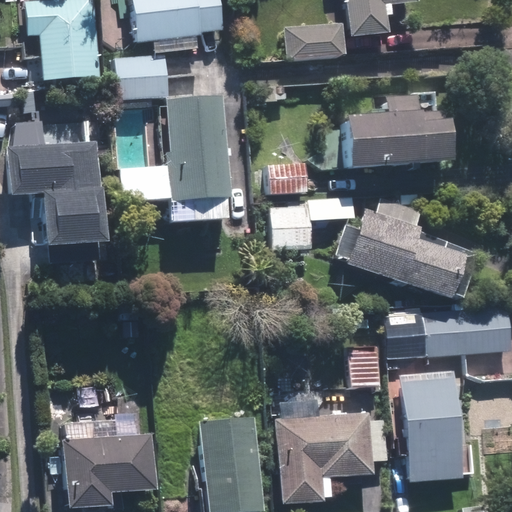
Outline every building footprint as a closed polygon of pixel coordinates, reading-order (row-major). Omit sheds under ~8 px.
[(100,78),(93,0),(49,0),(25,2),(28,37),(40,36),(44,82),(100,78)] [(130,0),(136,45),(200,37),(200,33),(223,30),(219,0),(130,0)] [(416,1),(415,0),(344,0),(349,37),(388,33),(385,4),(416,1)] [(283,28),(285,58),(345,53),(343,23),(283,28)] [(167,97),(164,54),(113,58),(116,101),(167,97)] [(351,168),(454,160),(450,107),(420,110),(418,95),(386,98),(387,112),(347,115),(351,168)] [(230,197),(222,96),(162,100),(167,166),(121,169),(124,203),(170,199),(172,223),(228,219),(226,198),(230,197)] [(99,188),(96,142),(7,148),(10,195),(42,193),(47,263),(100,259),(99,242),(108,241),(104,187),(99,188)] [(308,192),(306,163),(267,166),(269,195),(308,192)] [(268,207),(270,251),(311,249),(310,220),(354,218),(353,198),(306,200),(306,205),(268,207)] [(365,209),(347,264),(450,299),(465,254),(418,238),(422,228),(416,226),(421,212),(380,198),(375,212),(365,209)] [(510,351),(507,307),(423,313),(426,357),(510,351)] [(375,345),(346,349),(350,387),(379,384),(375,345)] [(464,480),(454,378),(401,383),(411,485),(464,480)] [(318,392),(276,393),(277,416),(319,416),(318,392)] [(369,421),(369,413),(276,419),(282,504),(323,501),(321,478),(373,475),(372,461),(385,460),(383,420),(369,421)] [(255,511),(264,511),(254,416),(200,422),(209,511),(255,511)] [(156,488),(152,434),(63,440),(68,508),(113,505),(112,491),(156,488)]
